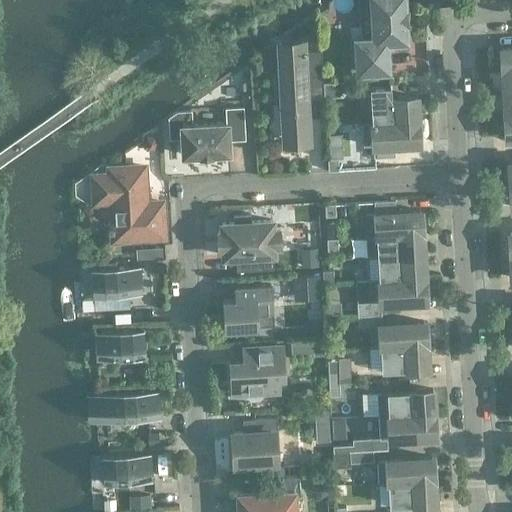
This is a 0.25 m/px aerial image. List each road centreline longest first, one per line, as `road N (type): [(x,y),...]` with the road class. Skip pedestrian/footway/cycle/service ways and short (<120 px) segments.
road 1 (residential): [(201,511),(184,189),(459,172)]
road 2 (residential): [(459,172),(479,511)]
road 3 (residential): [(511,14),(449,17),(459,172)]
